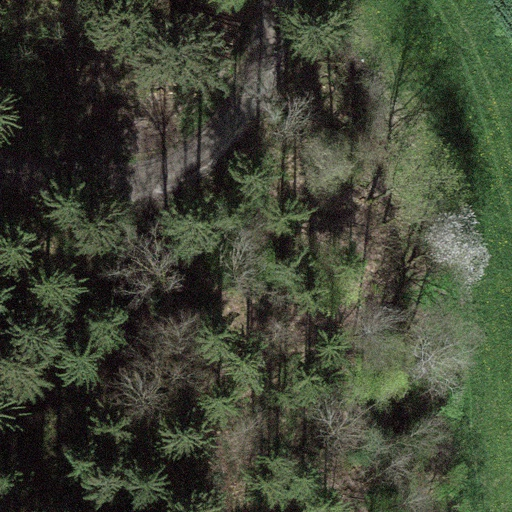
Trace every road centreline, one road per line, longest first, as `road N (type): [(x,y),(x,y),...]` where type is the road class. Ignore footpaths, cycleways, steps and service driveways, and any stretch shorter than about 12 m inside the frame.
road 1 (track): [(445,511),(423,266),(344,52),(296,0)]
road 2 (track): [(275,0),(255,84),(214,147),(150,177),(71,188),(0,172)]
